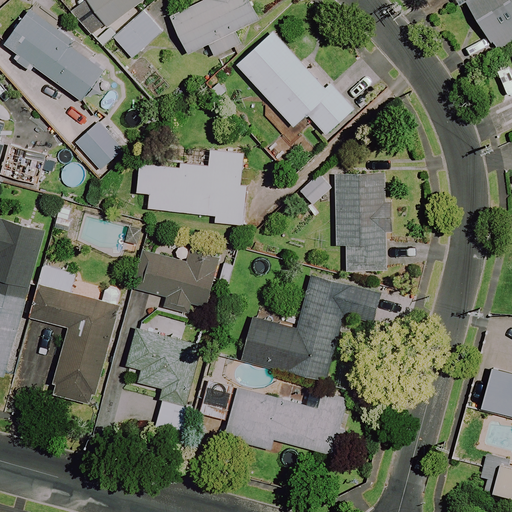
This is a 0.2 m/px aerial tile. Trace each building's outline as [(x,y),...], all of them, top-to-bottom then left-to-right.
[(50,0),(26,0),(38,12),(50,0)] [(87,0),(109,28),(145,0),(87,0)] [(261,20),(251,0),(206,0),(207,1),(172,17),(190,54),(210,44),(216,56),(242,43),(236,31),(261,20)] [(511,0),(456,0),(461,7),(467,3),(498,51),(511,42),(511,0)] [(164,31),(145,11),(115,38),(134,59),(164,31)] [(106,72),(28,13),(0,49),(0,61),(27,82),(38,67),(83,101),(106,72)] [(311,72),(274,32),(238,65),(295,127),(308,115),(327,135),(354,110),(316,68),(311,72)] [(124,150),(100,123),(77,143),(101,170),(124,150)] [(46,156),(12,146),(4,176),(39,185),(46,156)] [(245,155),(212,151),(210,167),(181,164),(142,160),(139,192),(151,194),(150,209),(216,216),(216,222),(244,225),(248,186),(241,185),(245,155)] [(388,272),(390,175),(338,174),(337,245),(348,245),(347,271),(388,272)] [(303,191),(315,204),(332,188),(320,175),(303,191)] [(76,208),(60,204),(54,224),(71,228),(76,208)] [(0,212),(0,211),(0,278),(31,287),(47,232),(0,218),(0,212)] [(207,311),(215,280),(228,283),(233,263),(221,260),(191,252),(188,263),(145,251),(135,289),(166,297),(165,300),(207,311)] [(75,274),(45,267),(33,319),(69,327),(54,394),(96,404),(118,306),(70,295),(75,274)] [(381,291),(315,273),(300,328),(253,316),(242,359),(327,382),(345,315),(373,323),(381,291)] [(29,295),(0,286),(0,375),(4,377),(29,295)] [(203,346),(138,329),(129,365),(142,368),(139,381),(166,388),(155,430),(186,438),(194,406),(188,405),(203,346)] [(511,373),(493,368),(482,408),(511,416),(511,373)] [(234,389),(217,383),(207,415),(224,420),(234,389)] [(318,409),(239,387),(226,436),(273,449),(275,439),(339,456),(347,429),(342,427),(350,398),(323,391),(318,409)] [(511,461),(491,456),(488,468),(482,492),(511,499),(511,461)]
